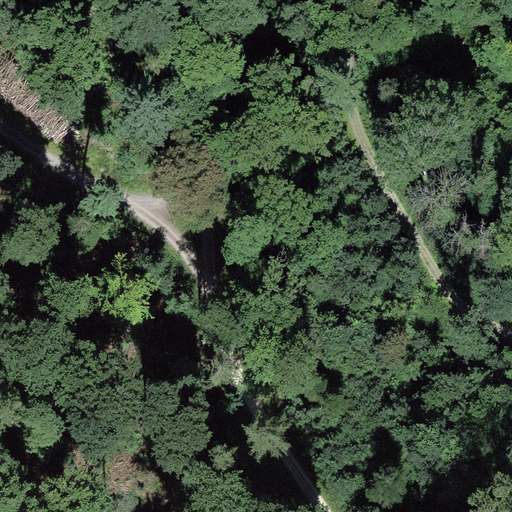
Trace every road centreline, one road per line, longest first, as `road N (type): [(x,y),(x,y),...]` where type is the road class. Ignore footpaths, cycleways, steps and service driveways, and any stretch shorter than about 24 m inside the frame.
road 1 (track): [(355,0),(339,46),(379,188),(456,294),(511,333)]
road 2 (track): [(0,124),(85,181),(193,229),(218,83)]
road 3 (track): [(193,229),(250,390),(330,511)]
